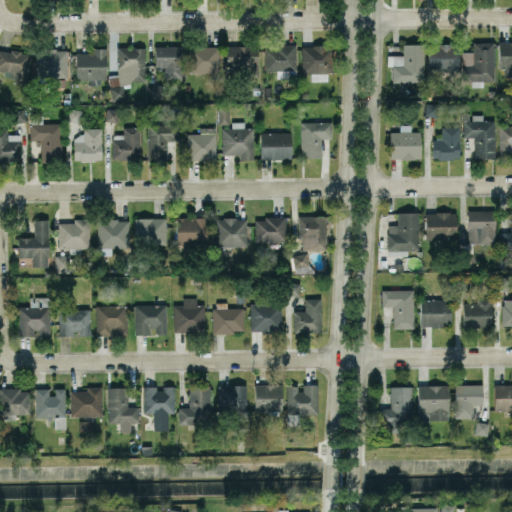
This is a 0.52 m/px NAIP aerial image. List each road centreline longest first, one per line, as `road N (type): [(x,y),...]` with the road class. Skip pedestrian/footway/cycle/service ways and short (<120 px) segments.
road 1 (residential): [(354,459),(375,0)]
road 2 (residential): [(349,0),(330,458)]
road 3 (residential): [(359,358),(15,360),(5,352),(0,306)]
road 4 (residential): [(0,13),(13,23),(375,16)]
road 5 (residential): [(0,189),(369,187)]
road 6 (residential): [(359,358),(511,355)]
road 7 (residential): [(511,186),(369,187)]
road 8 (residential): [(375,16),(511,16)]
